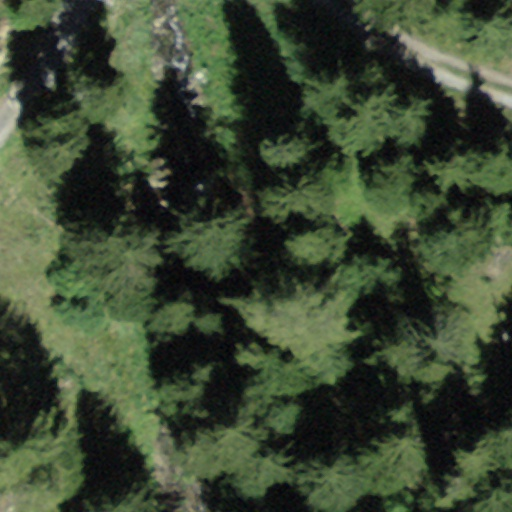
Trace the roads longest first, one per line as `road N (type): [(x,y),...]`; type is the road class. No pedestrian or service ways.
road 1 (track): [(511,91),(332,0)]
road 2 (track): [(98,0),(0,145)]
